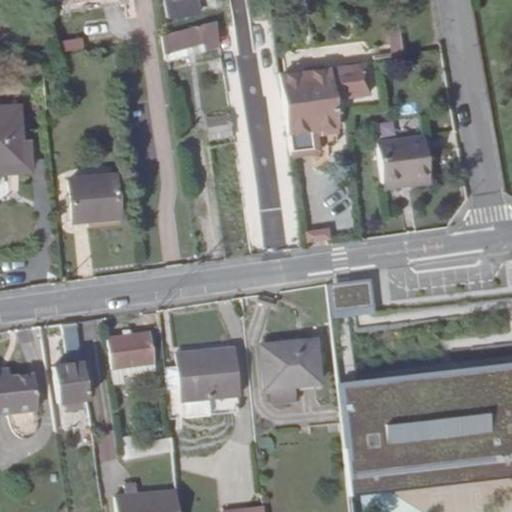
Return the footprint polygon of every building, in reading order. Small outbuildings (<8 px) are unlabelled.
[(159,0),(165,28),(197,22),(192,0),(159,0)] [(163,38),(167,66),(219,57),(215,32),(190,36),(181,35),(163,38)] [(55,41),(57,52),(78,50),(77,38),(55,41)] [(278,79),(289,156),(332,150),(327,111),(325,102),(360,95),(355,67),(278,79)] [(0,101),(0,163),(22,163),(19,100),(0,101)] [(201,118),(206,142),(230,137),(225,113),(201,118)] [(406,182),(407,187),(420,185),(413,138),(367,144),(372,186),(406,182)] [(74,219),(105,215),(118,212),(112,171),(68,177),(74,219)] [(373,192),(407,187),(406,182),(372,186),(373,192)] [(323,285),(326,320),(368,314),(365,279),(323,285)] [(53,405),(86,401),(74,321),(60,323),(67,363),(48,367),(53,405)] [(150,339),(113,344),(117,375),(155,370),(150,339)] [(310,341),(257,347),(261,389),(315,383),(310,341)] [(113,344),(108,345),(113,375),(117,375),(113,344)] [(175,371),(165,372),(168,392),(177,392),(179,403),(236,396),(230,349),(174,355),(175,371)] [(511,360),(333,382),(343,480),(511,459),(511,360)] [(0,411),(34,407),(30,372),(7,374),(0,375),(0,411)] [(112,460),(113,435),(97,434),(97,459),(112,460)] [(130,460),(177,454),(175,442),(128,448),(130,460)] [(511,511),(511,459),(343,480),(345,495),(511,474),(511,511)] [(114,511),(183,511),(180,490),(113,499),(114,511)]
